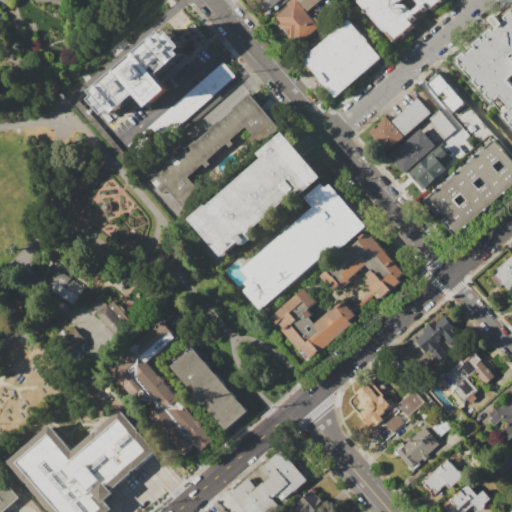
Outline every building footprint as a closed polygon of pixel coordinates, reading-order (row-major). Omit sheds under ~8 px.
[(278,0),(266,11),(260,4),(262,2),(260,0),(278,0)] [(319,0),(306,12),(319,27),(296,47),(288,37),(289,36),(282,28),(281,29),(277,25),(280,23),(275,17),(278,14),(277,8),(286,0),(319,0)] [(357,2),(359,0),(446,0),(395,45),(357,2)] [(511,122),(511,123),(504,115),(511,108),(501,96),(493,102),(486,94),(488,92),(483,87),(481,89),(474,81),(477,79),(467,67),(464,70),(458,62),(460,61),(458,59),(464,53),(466,56),(476,47),(474,45),(481,39),(484,41),(487,38),(485,36),(492,29),(496,26),(490,20),(496,15),(503,23),(507,19),(505,18),(511,11),(511,122)] [(349,21),(381,57),(335,97),(304,61),(349,21)] [(164,31),(168,35),(172,32),(185,47),(181,50),(185,54),(160,76),(172,89),(152,107),(140,93),(112,118),(96,100),(100,96),(96,92),(164,31)] [(438,73),(465,102),(451,114),(441,103),(447,97),(443,91),(436,97),(425,85),(438,73)] [(250,94),(279,127),(260,144),(246,127),(231,140),(234,144),(229,148),(226,144),(208,160),(211,164),(207,168),(203,164),(188,178),(195,186),(199,183),(202,186),(198,189),(203,195),(185,210),(168,191),(164,194),(152,181),(164,171),(163,170),(173,161),(173,162),(187,151),(186,150),(195,141),(197,143),(210,131),(209,129),(219,121),(221,122),(234,111),(232,109),(250,94)] [(368,132),(386,116),(391,122),(420,97),(432,111),(386,152),(368,132)] [(430,119),(439,111),(455,130),(445,137),(430,119)] [(421,130),(435,145),(404,173),(390,158),(421,130)] [(284,133),(319,173),(249,234),(253,239),(244,247),(240,242),(224,257),(191,219),(206,206),(208,207),(263,158),(260,154),(284,133)] [(429,198),(496,139),(511,157),(511,184),(458,232),(429,198)] [(73,148),(79,154),(85,149),(79,142),(73,148)] [(409,174),(440,146),(447,154),(440,161),(446,168),(423,190),(409,174)] [(81,166),(90,174),(101,162),(92,154),(81,166)] [(331,185),(362,221),(261,309),(244,290),(248,287),(245,284),(250,279),(242,270),(313,208),(305,198),(322,183),(327,188),(331,185)] [(99,205),(100,209),(101,211),(103,212),(107,212),(109,210),(110,209),(110,204),(108,203),(107,201),(102,202),(101,203),(99,205)] [(369,232),(405,273),(398,278),(400,281),(381,298),(377,293),(374,295),(368,288),(370,286),(366,281),(369,279),(366,275),(371,270),(366,265),(349,280),(350,281),(342,288),(340,285),(333,291),(319,275),(343,254),(345,256),(351,250),(350,249),(369,232)] [(489,276),(511,256),(511,288),(509,291),(504,284),(499,288),(489,276)] [(84,288),(79,296),(51,279),(56,270),(70,278),(70,279),(84,288)] [(55,283),(78,297),(73,305),(50,290),(55,283)] [(272,316),(305,288),(317,302),(308,310),(312,315),(309,317),(315,324),(329,312),(328,310),(335,304),(338,307),(344,301),(356,316),(350,321),(352,324),(311,361),(272,316)] [(90,304),(100,296),(108,306),(115,301),(129,320),(113,332),(90,304)] [(413,338),(433,363),(445,353),(437,342),(443,338),(451,348),(461,339),(442,315),(413,338)] [(168,322),(181,337),(151,362),(138,348),(168,322)] [(73,326),(83,338),(72,348),(62,335),(73,326)] [(177,366),(196,349),(253,410),(234,427),(177,366)] [(446,373),(460,361),(461,363),(474,353),(494,377),(488,382),(476,369),(466,378),(477,391),(474,394),(476,397),(469,403),(467,400),(463,403),(452,391),(457,387),(446,373)] [(136,371),(147,361),(220,441),(209,451),(136,371)] [(367,384),(374,393),(376,391),(389,407),(380,415),(383,418),(375,425),(373,422),(368,426),(358,415),(366,409),(365,406),(366,403),(357,392),(367,384)] [(397,405),(414,391),(424,403),(408,417),(397,405)] [(505,399),(511,407),(511,435),(506,441),(500,433),(509,426),(502,418),(494,426),(489,421),(492,419),(488,414),(505,399)] [(120,409),(156,450),(103,495),(113,509),(109,511),(50,511),(8,462),(50,424),(72,451),(120,409)] [(395,415),(403,425),(393,433),(385,424),(395,415)] [(431,428),(442,418),(451,428),(439,438),(431,428)] [(424,428),(438,444),(426,455),(428,457),(423,461),(422,459),(411,468),(409,465),(408,466),(399,455),(400,454),(397,451),(407,442),(405,440),(410,436),(412,438),(424,428)] [(245,511),(230,494),(248,478),(256,488),(263,482),(264,483),(273,475),(271,473),(272,472),(265,463),(281,450),(307,480),(282,501),(277,495),(273,499),(278,505),(269,511),(245,511)] [(511,488),(495,468),(508,457),(510,460),(511,458),(511,488)] [(447,459),(463,478),(450,489),(445,484),(440,488),(441,489),(435,494),(431,489),(429,491),(421,482),(447,459)] [(0,511),(0,469),(24,497),(6,511),(0,511)] [(467,485),(477,496),(483,491),(490,499),(484,504),(484,505),(484,508),(481,510),(477,510),(472,504),(463,511),(447,511),(442,506),(467,485)] [(285,511),(305,495),(312,504),(319,498),(327,508),(322,511),(285,511)]
